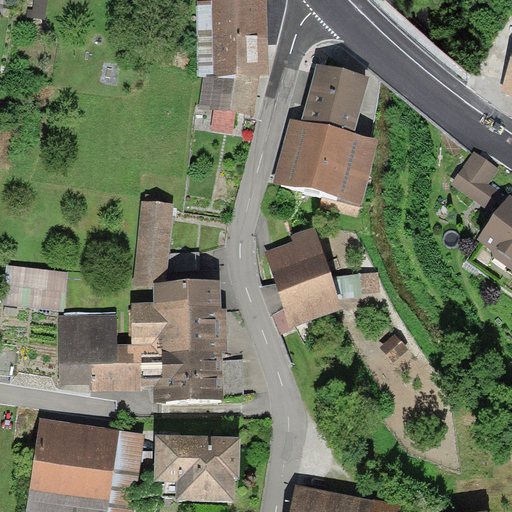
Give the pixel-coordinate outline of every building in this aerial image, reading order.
[(199,77),(206,77),(261,76),(269,76),(267,1),(260,1),(260,0),(212,0),(213,2),(197,2),(199,77)] [(511,61),(502,91),(511,94),(511,61)] [(302,125),(355,139),(370,81),(319,68),(302,125)] [(254,116),(261,76),(206,77),(200,110),(214,112),(211,130),(233,134),(237,113),(254,116)] [(355,139),(302,125),(291,122),(274,183),(361,207),(378,145),(355,139)] [(497,168),(475,153),(451,187),(494,219),(476,243),(511,270),(511,199),(509,198),(487,183),(497,168)] [(154,284),(166,284),(167,272),(169,254),(174,205),(142,203),(133,288),(154,288),(154,284)] [(293,245),(266,253),(283,311),(273,315),(280,333),(341,312),(316,230),(291,238),(293,245)] [(194,253),(169,254),(167,272),(194,272),(194,253)] [(68,274),(4,267),(0,304),(0,307),(64,314),(68,274)] [(379,275),(337,279),(339,301),(381,297),(379,275)] [(224,401),(244,396),(244,361),(221,361),(221,353),(227,353),(226,312),(221,312),(221,284),(166,284),(154,284),(154,288),(154,304),(131,304),(131,347),(117,347),(117,316),(59,317),(60,387),(93,386),(93,393),(141,392),(141,387),(155,386),(155,403),(224,401)] [(133,511),(146,436),(41,419),(27,511),(133,511)] [(174,439),(155,439),(154,484),(179,485),(179,502),(235,504),(236,482),(240,483),(241,441),(174,439)] [(371,511),(374,503),(298,488),(293,511),(371,511)] [(374,503),(371,511),(414,511),(374,503)]
